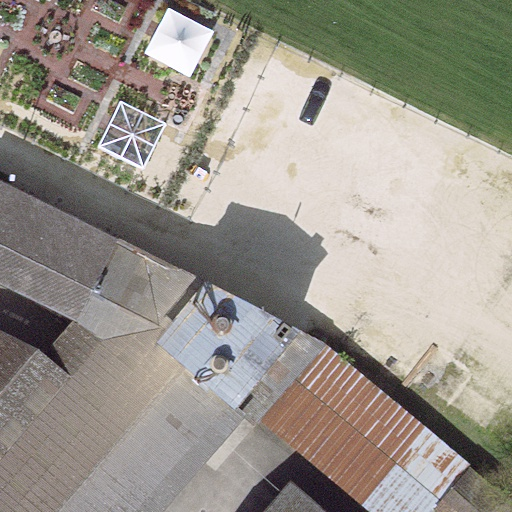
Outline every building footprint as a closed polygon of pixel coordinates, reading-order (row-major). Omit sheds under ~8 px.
[(0,281),(71,315),(114,235),(0,180),(0,281)] [(326,342),(114,235),(71,315),(168,352),(248,416),(368,511),(437,511),(472,470),(476,465),(326,342)] [(54,354),(0,328),(0,511),(170,511),(248,416),(168,352),(71,315),(54,354)] [(496,511),(507,499),(472,470),(437,511),(496,511)] [(328,511),(294,483),(268,511),(328,511)]
